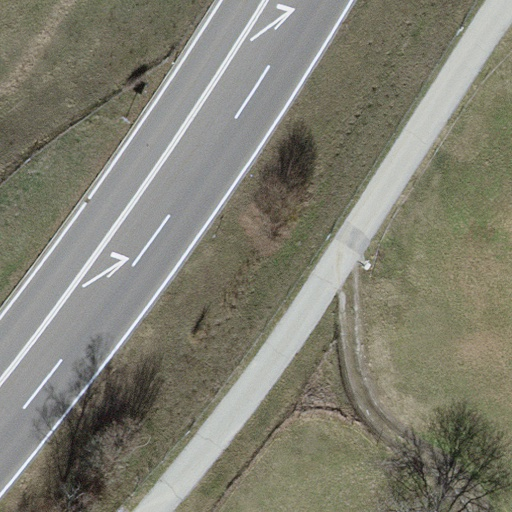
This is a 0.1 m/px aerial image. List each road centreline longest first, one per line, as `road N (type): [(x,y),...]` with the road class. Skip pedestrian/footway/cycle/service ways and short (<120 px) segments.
road 1 (trunk): [(0,404),(133,242),(284,0)]
road 2 (track): [(339,253),(370,404),(467,511)]
